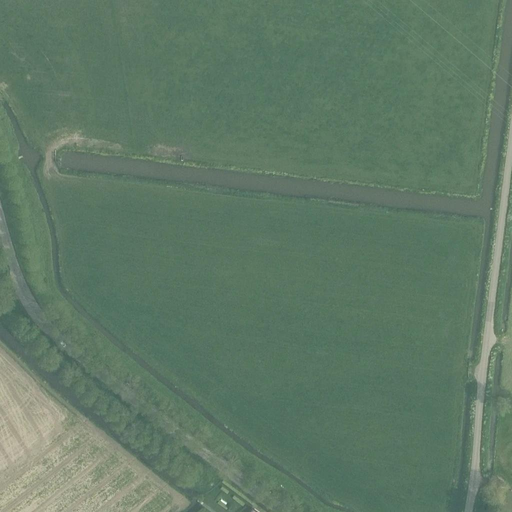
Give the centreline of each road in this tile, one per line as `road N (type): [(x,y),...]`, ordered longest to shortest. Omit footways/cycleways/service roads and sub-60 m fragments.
road 1 (unclassified): [(281,511),(76,355),(35,312),(0,218)]
road 2 (unclassified): [(467,511),(511,127)]
